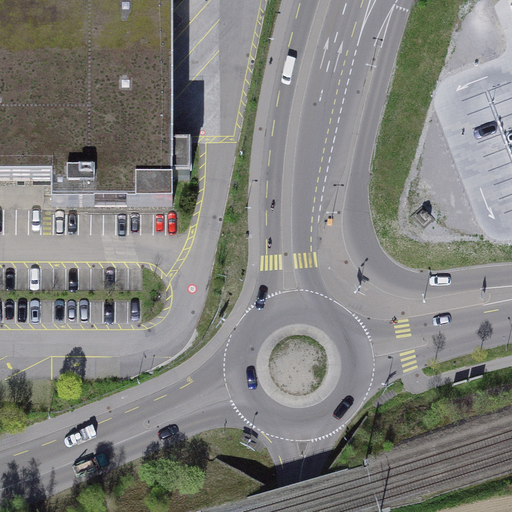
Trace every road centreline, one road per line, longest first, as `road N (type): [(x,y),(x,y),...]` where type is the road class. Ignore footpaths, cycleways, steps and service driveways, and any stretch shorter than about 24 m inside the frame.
road 1 (motorway): [(511,280),(414,282),(393,274),(363,239),(361,161),(404,0)]
road 2 (secondary): [(309,0),(280,122),(263,319)]
road 3 (secondary): [(313,308),(302,243),(304,187),(332,48)]
road 4 (tertiary): [(243,352),(110,443)]
road 5 (tertiary): [(110,443),(235,407),(260,408)]
road 6 (unclassified): [(354,384),(466,330)]
road 7 (unclassified): [(466,330),(343,327)]
